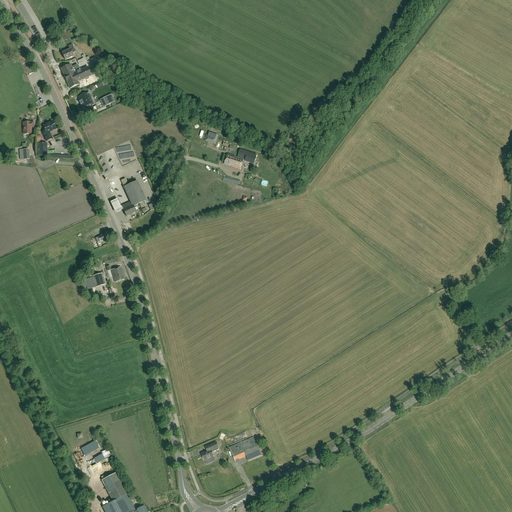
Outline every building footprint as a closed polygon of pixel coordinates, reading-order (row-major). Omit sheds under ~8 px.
[(28,23),(35,31),(39,28),(28,14),(26,15),(31,21),(28,23)] [(76,52),(74,48),(70,50),(70,49),(62,53),(65,60),(73,57),(72,54),(76,52)] [(71,67),(70,64),(61,69),(64,75),(63,75),(67,83),(70,89),(79,85),(78,82),(91,76),(87,67),(80,71),(77,65),(71,67)] [(88,93),(78,98),(80,101),(79,102),(80,105),(82,105),(84,109),(86,109),(88,114),(93,111),(91,106),(94,105),(92,99),(91,100),(88,93)] [(103,98),(100,100),(101,104),(103,107),(111,104),(114,102),(111,94),(103,98)] [(23,134),(31,134),(30,127),(34,127),(33,122),(23,123),(23,134)] [(49,132),(56,129),(56,128),(55,125),(54,125),(53,122),(43,126),(45,131),(42,132),(46,141),(52,139),(49,132)] [(215,145),(217,138),(207,135),(205,141),(215,145)] [(38,156),(47,156),(47,143),(37,144),(38,156)] [(20,160),(23,160),(28,159),(28,149),(19,150),(20,160)] [(243,158),(245,158),(244,161),(253,164),(256,155),(239,150),(237,157),(227,154),(224,164),(240,170),(244,159),(243,159),(243,158)] [(126,217),(136,212),(133,206),(146,201),(137,181),(124,187),(130,202),(122,205),(121,206),(126,217)] [(117,199),(111,202),(115,212),(122,209),(117,199)] [(140,214),(145,212),(140,204),(135,206),(140,214)] [(108,238),(106,233),(95,239),(97,243),(108,238)] [(111,270),(115,283),(125,280),(121,267),(111,270)] [(93,277),(85,280),(85,283),(87,287),(88,290),(95,287),(96,287),(105,285),(102,274),(92,277),(93,277)] [(248,461),(261,455),(258,449),(253,437),(229,448),(234,459),(238,458),(239,460),(246,456),(248,461)] [(212,450),(213,452),(219,450),(218,448),(219,448),(216,442),(205,447),(207,451),(207,452),(212,450)] [(212,452),(213,452),(212,450),(207,452),(207,451),(201,453),(203,456),(202,457),(203,459),(204,460),(205,461),(214,457),(212,452)] [(114,486),(109,474),(102,477),(107,488),(114,486)] [(127,494),(103,507),(105,511),(146,511),(144,506),(137,510),(137,511),(136,511),(127,494)]
